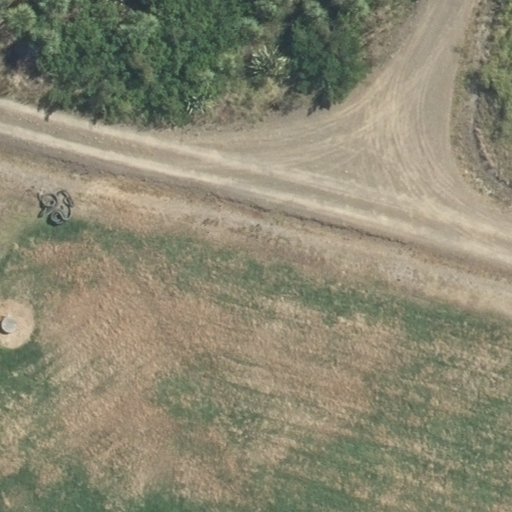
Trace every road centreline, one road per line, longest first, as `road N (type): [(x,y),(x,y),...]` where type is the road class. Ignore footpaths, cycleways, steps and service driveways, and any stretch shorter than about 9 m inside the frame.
road 1 (track): [(0,123),(364,199)]
road 2 (track): [(511,250),(364,199),(448,0)]
